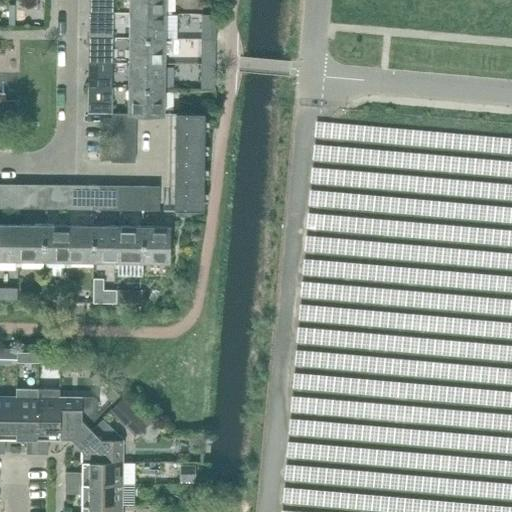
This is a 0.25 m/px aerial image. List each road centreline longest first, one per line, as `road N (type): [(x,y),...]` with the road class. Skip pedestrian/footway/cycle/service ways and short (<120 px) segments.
road 1 (residential): [(0,167),(66,168),(69,0)]
road 2 (unclassified): [(511,98),(311,82)]
